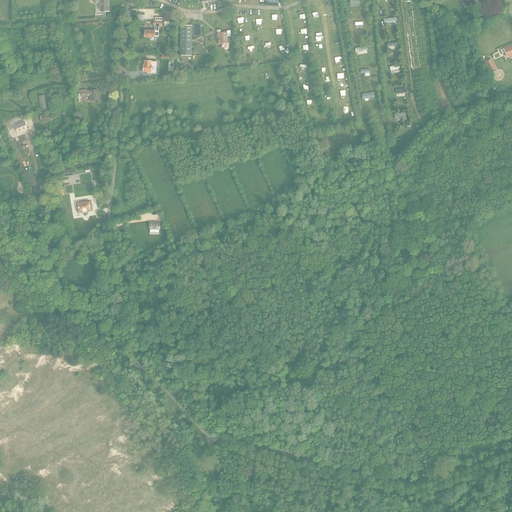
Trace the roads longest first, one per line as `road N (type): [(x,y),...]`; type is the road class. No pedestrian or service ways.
road 1 (unclassified): [(129,0),(107,240),(120,347)]
road 2 (unclassified): [(209,437),(413,489),(511,456)]
road 3 (unknown): [(299,0),(280,9),(194,10),(157,0)]
road 4 (residential): [(209,437),(120,347)]
